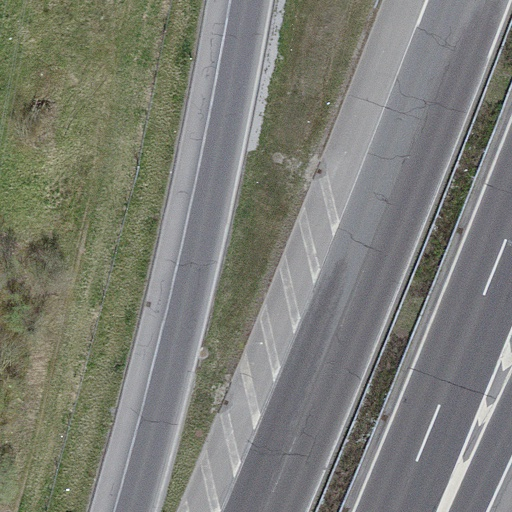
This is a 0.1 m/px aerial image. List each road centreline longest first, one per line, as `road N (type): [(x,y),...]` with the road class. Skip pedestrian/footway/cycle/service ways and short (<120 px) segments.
road 1 (motorway): [(466,0),(261,511)]
road 2 (motorway): [(250,0),(133,511)]
road 3 (motorway): [(400,511),(511,232)]
